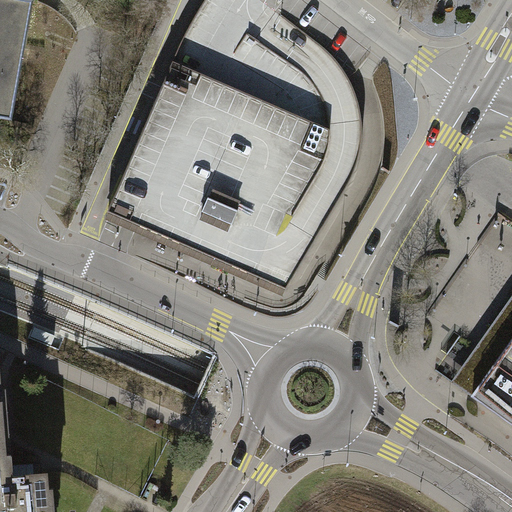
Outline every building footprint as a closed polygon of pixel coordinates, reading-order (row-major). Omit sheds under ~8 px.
[(0,0),(0,117),(10,119),(31,0),(0,0)] [(327,52),(259,0),(195,0),(103,211),(125,221),(281,291),(353,170),(360,136),(356,103),(346,78),(327,52)] [(474,311),(484,294),(467,284),(456,300),(474,311)] [(511,424),(511,302),(454,384),(511,424)] [(0,511),(60,511),(58,480),(15,484),(6,371),(0,371),(0,511)]
